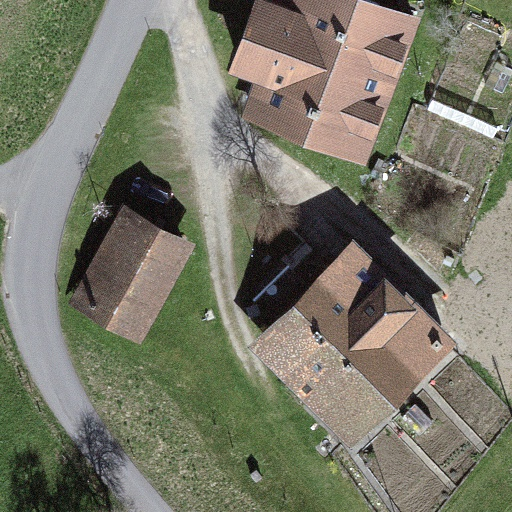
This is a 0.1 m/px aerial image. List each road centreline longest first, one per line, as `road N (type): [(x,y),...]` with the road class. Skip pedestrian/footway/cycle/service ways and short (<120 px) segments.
road 1 (unclassified): [(152,511),(96,445),(61,385),(31,291),(48,193),(134,0)]
road 2 (track): [(511,381),(380,237),(229,130),(170,0)]
